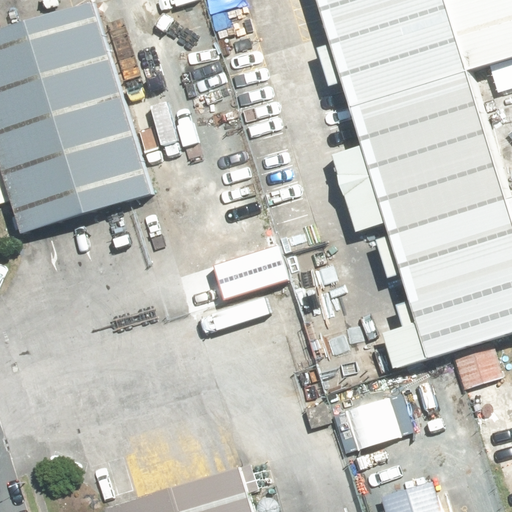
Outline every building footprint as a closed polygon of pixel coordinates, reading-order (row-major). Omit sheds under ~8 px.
[(112,0),(95,0),(0,28),(0,112),(34,226),(168,186),(112,0)] [(327,0),(358,102),(473,70),(451,0),(327,0)] [(511,0),(451,0),(473,70),(511,58),(511,0)] [(511,183),(473,70),(358,102),(434,351),(511,326),(511,183)] [(505,378),(494,345),(452,359),(464,392),(505,378)] [(303,410),(309,432),(334,425),(327,404),(303,410)] [(275,511),(263,469),(119,511),(275,511)] [(440,511),(433,487),(386,500),(389,511),(440,511)]
